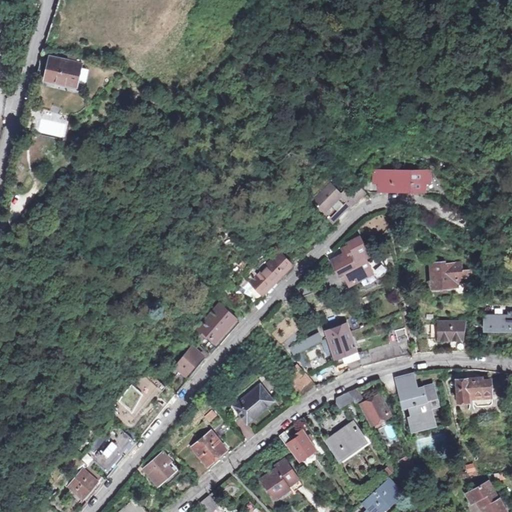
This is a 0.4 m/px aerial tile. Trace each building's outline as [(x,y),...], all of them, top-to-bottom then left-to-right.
[(79,86),(83,62),(53,56),(49,81),(79,86)] [(380,186),(404,186),(425,186),(425,179),(431,178),(431,166),(375,166),(375,188),(380,188),(380,186)] [(354,198),(356,200),(369,189),(365,183),(357,182),(351,187),(349,185),(344,188),(335,178),(316,193),(324,203),(321,206),(330,217),(351,200),(354,198)] [(348,285),(372,276),(368,263),(372,261),(362,236),(347,241),(348,244),(345,245),(347,251),(332,256),(337,270),(342,269),(348,285)] [(259,298),(293,262),(281,250),(246,285),(259,298)] [(457,263),(446,264),(445,262),(432,263),(435,285),(460,283),(457,263)] [(211,350),(242,315),(225,300),(192,334),(211,350)] [(404,311),(401,302),(394,305),(397,313),(404,311)] [(511,326),(511,308),(508,308),(508,311),(484,312),(485,327),(511,326)] [(359,315),(351,318),(354,328),(362,326),(359,315)] [(453,349),(469,349),(471,336),(465,336),(467,319),(441,320),(441,337),(452,336),(453,349)] [(326,330),(329,339),(331,343),(332,343),(338,363),(349,359),(352,369),(378,360),(412,352),(410,340),(359,353),(348,321),(326,330)] [(287,345),(290,353),(321,341),(317,332),(287,345)] [(440,337),(428,337),(419,339),(422,351),(440,350),(440,337)] [(207,354),(194,342),(177,363),(191,374),(207,354)] [(287,356),(301,387),(325,376),(311,345),(287,356)] [(145,370),(122,398),(136,410),(162,377),(145,364),(142,367),(145,370)] [(396,379),(413,435),(439,428),(433,412),(441,408),(436,385),(419,389),(415,374),(396,379)] [(471,398),(477,397),(477,403),(479,406),(494,403),(495,400),(493,380),(483,381),(482,376),(456,379),(460,402),(471,400),(471,398)] [(263,382),(234,404),(246,421),(275,399),(263,382)] [(170,385),(162,396),(169,402),(177,391),(170,385)] [(358,386),(349,389),(353,396),(356,400),(363,395),(358,386)] [(353,396),(349,389),(337,395),(336,402),(339,403),(353,396)] [(382,394),(360,404),(373,429),(393,418),(382,394)] [(169,402),(162,396),(135,429),(142,435),(169,402)] [(136,410),(122,398),(113,411),(127,422),(136,410)] [(216,414),(212,410),(206,416),(210,419),(216,414)] [(342,464),(370,444),(354,422),(325,443),(342,464)] [(124,449),(134,437),(121,425),(113,434),(111,432),(91,455),(111,472),(128,452),(124,449)] [(213,428),(193,446),(208,464),(229,447),(213,428)] [(302,464),(320,450),(304,429),(294,436),(293,434),(290,436),(286,431),(281,435),(302,464)] [(124,449),(128,452),(138,440),(134,437),(124,449)] [(170,464),(174,460),(164,449),(144,466),(158,481),(174,468),(170,464)] [(411,453),(405,456),(410,467),(416,464),(411,453)] [(292,489),(294,487),(297,485),(302,482),(285,458),(275,465),(276,467),(262,477),(276,497),(290,487),(292,489)] [(67,484),(87,499),(107,477),(88,462),(85,466),(83,465),(67,484)] [(391,471),(397,468),(393,462),(388,466),(391,471)] [(474,463),(467,465),(469,472),(476,470),(474,463)] [(416,472),(397,468),(407,483),(415,478),(416,472)] [(423,474),(416,472),(415,478),(415,481),(422,481),(423,474)] [(187,473),(176,483),(185,492),(195,483),(187,473)] [(384,511),(404,492),(389,476),(362,503),(370,511),(384,511)] [(484,507),(483,507),(485,511),(509,511),(501,497),(500,498),(488,479),(467,492),(473,501),(479,498),(484,507)] [(209,494),(198,503),(204,511),(206,511),(217,503),(209,494)] [(148,511),(149,511),(137,497),(119,511),(148,511)]
